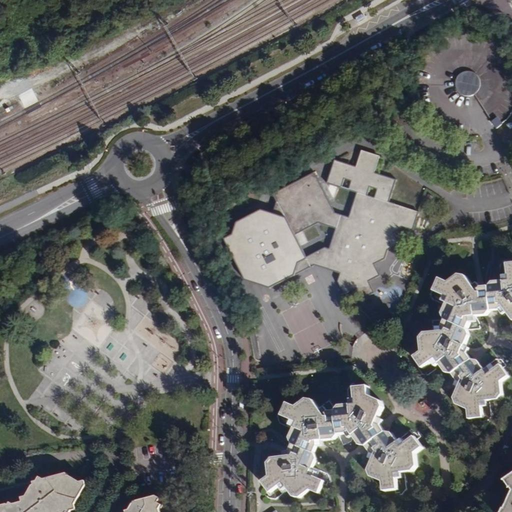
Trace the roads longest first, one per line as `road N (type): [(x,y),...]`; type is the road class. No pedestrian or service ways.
road 1 (residential): [(187,263),(224,340),(226,511)]
road 2 (secondary): [(223,115),(404,18)]
road 3 (track): [(145,32),(0,96)]
road 4 (secondary): [(0,249),(122,183)]
road 5 (secondary): [(114,165),(0,227)]
